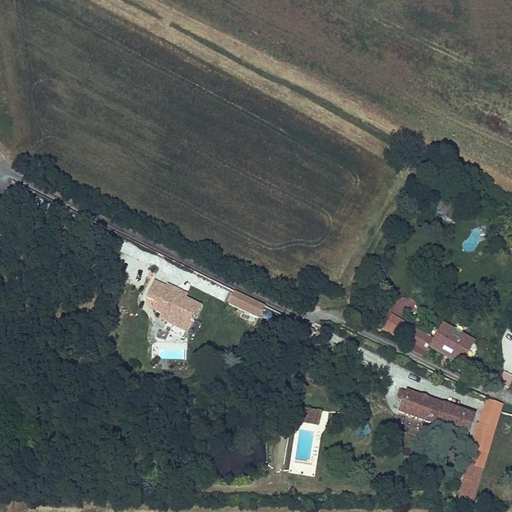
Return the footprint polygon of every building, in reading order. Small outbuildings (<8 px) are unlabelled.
[(169,302),(167,307),(175,312),(177,307),(196,316),(207,295),(184,283),(187,278),(176,273),(175,275),(164,269),(156,284),(167,290),(163,299),(169,302)] [(227,306),(258,320),(264,306),(233,292),(227,306)] [(196,316),(177,307),(175,312),(193,321),(196,316)] [(388,337),(407,345),(412,330),(395,323),(388,337)] [(433,335),(432,337),(421,333),(417,344),(436,352),(437,348),(470,361),(480,339),(449,324),(442,339),(433,335)] [(339,385),(341,373),(331,367),(326,378),(339,385)] [(469,433),(477,411),(412,388),(411,390),(405,387),(402,395),(408,398),(404,410),(469,433)] [(464,493),(481,493),(509,402),(493,395),(487,420),(483,420),(464,493)] [(307,417),(322,420),(325,408),(310,404),(307,417)]
